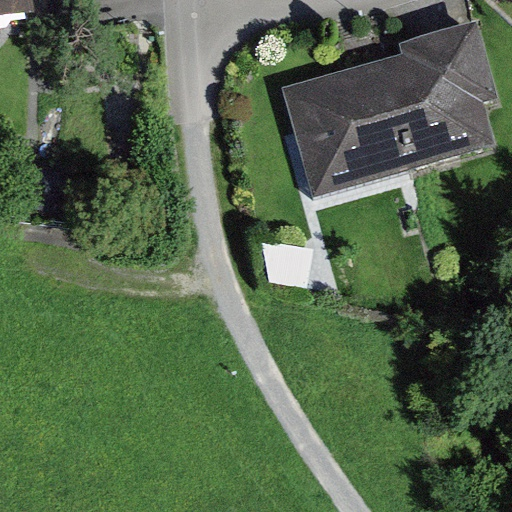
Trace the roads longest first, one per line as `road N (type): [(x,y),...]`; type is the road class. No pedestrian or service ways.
road 1 (track): [(357,511),(277,396),(238,287),(188,19)]
road 2 (residential): [(186,0),(188,19),(326,0)]
